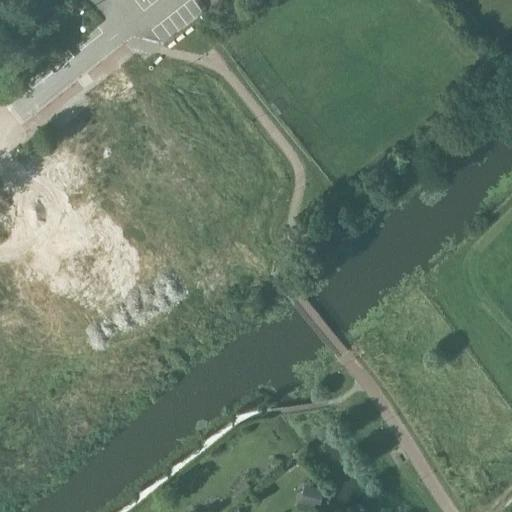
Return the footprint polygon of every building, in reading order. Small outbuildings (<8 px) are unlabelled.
[(246,222),(285,192),(188,66),(168,81),(161,72),(142,87),(246,222)] [(60,150),(40,164),(58,189),(77,175),(60,150)] [(194,224),(176,239),(193,260),(211,246),(209,243),(203,236),(198,229),(194,224)] [(204,224),(198,229),(203,236),(209,231),(204,224)] [(209,231),(203,236),(209,243),(215,238),(209,231)] [(215,238),(209,243),(211,246),(214,249),(220,245),(215,238)] [(176,239),(158,252),(176,274),(193,260),(176,239)] [(220,245),(214,249),(220,256),(226,251),(220,245)] [(211,246),(193,260),(211,282),(229,268),(225,263),(220,256),(214,249),(211,246)] [(226,251),(220,256),(225,263),(231,258),(226,251)] [(158,252),(141,266),(158,288),(176,274),(158,252)] [(193,260),(176,274),(193,296),(211,282),(193,260)] [(141,266),(123,280),(141,302),(158,288),(141,266)] [(176,274),(158,288),(175,310),(193,296),(176,274)] [(123,280),(105,295),(109,300),(114,307),(120,314),(122,317),(141,302),(123,280)] [(158,288),(141,302),(158,324),(175,310),(158,288)] [(109,300),(103,305),(108,312),(114,307),(109,300)] [(141,302),(122,317),(125,321),(131,327),(131,328),(136,334),(140,339),(158,324),(141,302)] [(114,307),(108,312),(113,319),(120,314),(114,307)] [(120,314),(113,319),(119,325),(125,321),(122,317),(120,314)] [(125,321),(119,325),(124,332),(131,327),(125,321)] [(131,328),(125,333),(130,339),(136,334),(131,328)] [(7,340),(0,345),(0,371),(20,356),(7,340)] [(20,356),(0,371),(0,391),(3,396),(33,372),(20,356)] [(319,505),(323,489),(309,486),(305,502),(315,504),(319,505)]
